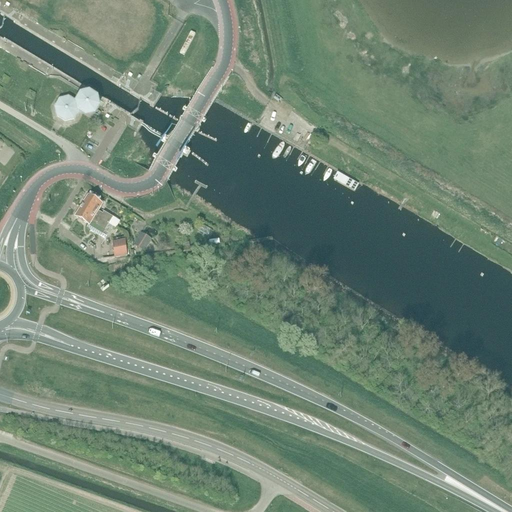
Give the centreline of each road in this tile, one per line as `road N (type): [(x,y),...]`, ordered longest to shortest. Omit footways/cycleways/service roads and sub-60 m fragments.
road 1 (primary): [(506,511),(338,409),(99,311)]
road 2 (primary): [(89,348),(293,415),(500,511)]
road 3 (unclassified): [(15,221),(35,186),(60,171),(85,170),(126,190),(158,177),(224,64),(223,0)]
road 4 (tertiary): [(277,478),(178,435),(0,395)]
road 5 (unclassified): [(207,511),(0,437)]
road 6 (primary): [(99,311),(33,281),(15,221)]
